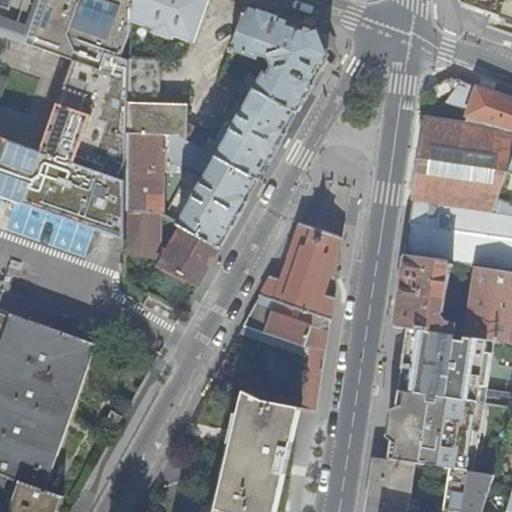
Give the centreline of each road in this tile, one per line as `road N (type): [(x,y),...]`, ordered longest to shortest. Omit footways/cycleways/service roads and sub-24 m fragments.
road 1 (residential): [(411,34),(356,67),(110,511)]
road 2 (residential): [(340,511),(411,34)]
